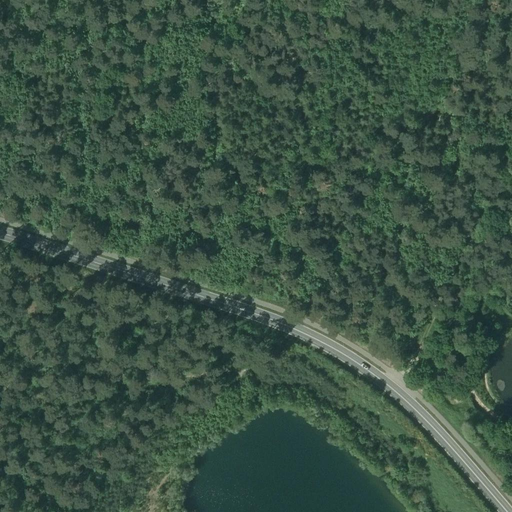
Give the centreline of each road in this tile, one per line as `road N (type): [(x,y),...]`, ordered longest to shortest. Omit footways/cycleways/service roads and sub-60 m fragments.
road 1 (tertiary): [(0,236),(276,324),(345,356),(412,405),(507,511)]
road 2 (track): [(511,139),(420,346)]
